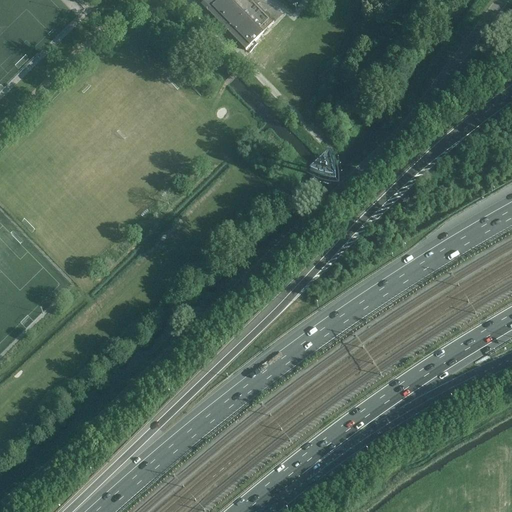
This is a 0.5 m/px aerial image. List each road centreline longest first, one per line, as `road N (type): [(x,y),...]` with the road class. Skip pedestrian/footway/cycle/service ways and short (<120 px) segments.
road 1 (unknown): [(504,0),(348,187),(0,511)]
road 2 (motorway): [(511,90),(421,162),(137,445),(81,511)]
road 3 (motorway): [(511,210),(276,363),(96,511)]
road 4 (motorway): [(246,511),(398,393)]
road 5 (motorway): [(398,393),(511,322)]
road 6 (motorway): [(398,393),(457,385),(511,360)]
